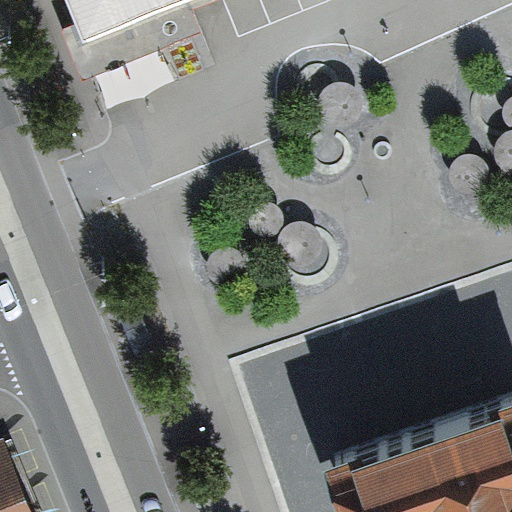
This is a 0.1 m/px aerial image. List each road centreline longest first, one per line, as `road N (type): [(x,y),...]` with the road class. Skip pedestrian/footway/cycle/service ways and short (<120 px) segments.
road 1 (primary): [(141,511),(61,295)]
road 2 (primary): [(6,319),(80,511)]
road 3 (primary): [(61,295),(0,136)]
